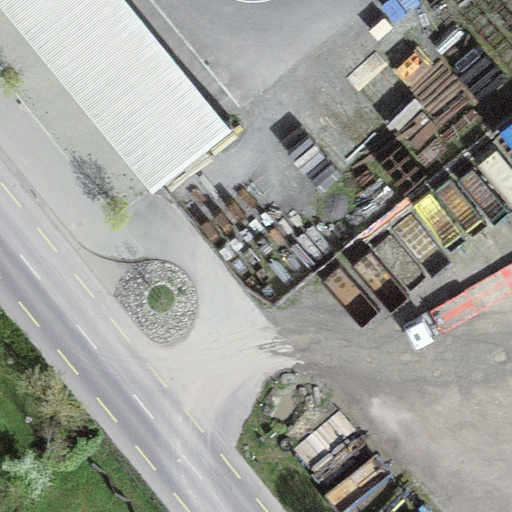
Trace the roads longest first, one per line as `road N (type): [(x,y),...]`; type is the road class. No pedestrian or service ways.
road 1 (track): [(147,411),(213,361),(286,337),(393,356),(511,359)]
road 2 (primary): [(0,229),(228,511)]
